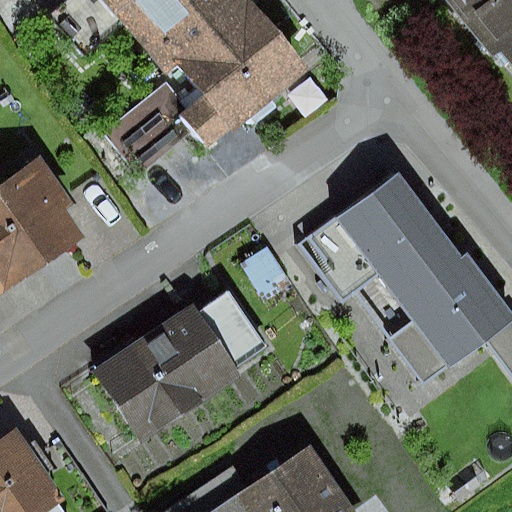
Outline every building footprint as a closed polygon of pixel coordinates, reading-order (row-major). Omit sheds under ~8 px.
[(127,30),(102,0),(68,0),(45,19),(84,66),(127,30)] [(247,0),(102,0),(127,30),(165,75),(179,63),(206,95),(181,116),(194,132),(209,150),(306,70),(247,0)] [(511,0),(446,0),(493,56),(502,49),(511,61),(511,0)] [(181,116),(160,91),(107,134),(140,175),(194,132),(181,116)] [(41,156),(0,183),(0,295),(85,240),(65,210),(73,204),(41,156)] [(398,176),(340,218),(380,273),(417,321),(390,340),(425,386),(485,341),(511,320),(511,311),(470,254),(462,260),(398,176)] [(380,273),(340,218),(301,247),(341,302),(380,273)] [(267,249),(242,265),(265,302),(290,286),(267,249)] [(227,293),(198,313),(235,368),(265,347),(227,293)] [(193,305),(93,371),(141,443),(241,377),(235,368),(198,313),(193,305)] [(511,320),(485,341),(511,376),(511,320)] [(17,432),(0,443),(0,511),(62,511),(58,505),(65,500),(17,432)] [(246,490),(212,511),(355,511),(311,446),(246,490)] [(212,511),(246,490),(231,468),(165,511),(212,511)]
